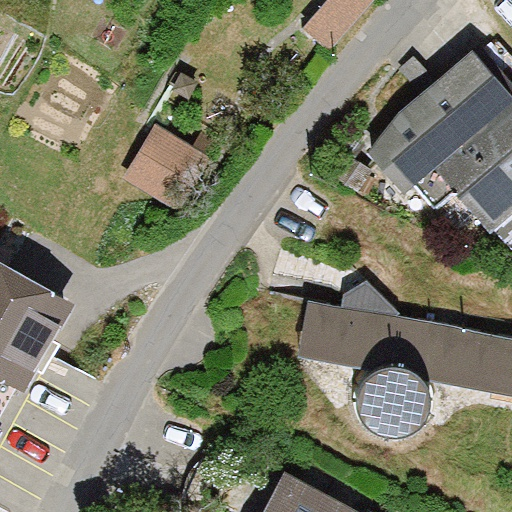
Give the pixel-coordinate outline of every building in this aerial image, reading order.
[(335,46),(372,0),(319,0),(304,20),(335,46)] [(440,72),(361,142),(405,192),(438,164),(497,232),(511,218),(511,74),(472,108),(440,72)] [(149,121),(122,171),(178,201),(205,150),(149,121)] [(0,249),(0,370),(24,385),(74,293),(0,249)] [(511,328),(311,296),(300,352),(361,361),(354,374),(354,394),(357,413),(365,429),(388,439),(407,438),(428,420),(438,401),(438,380),(511,391),(511,328)] [(373,511),(288,466),(262,511),(373,511)]
